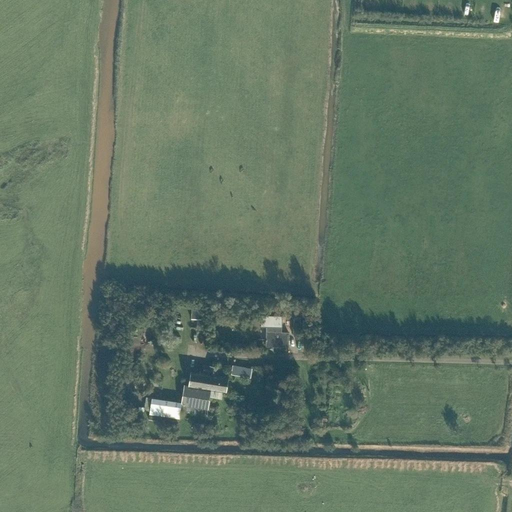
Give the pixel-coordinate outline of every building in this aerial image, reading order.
[(266,338),(266,345),(288,346),(288,333),(282,332),(282,316),(262,315),(262,326),(261,326),(261,338),(266,338)] [(227,316),(226,325),(242,327),(243,318),(227,316)] [(233,364),(231,374),(250,377),(252,368),(233,364)] [(182,402),(182,404),(208,408),(208,407),(211,389),(226,391),(228,377),(217,375),(218,367),(210,365),(209,367),(204,366),(202,373),(191,371),(189,386),(185,385),(182,402)] [(152,397),(150,414),(179,418),(182,404),(182,402),(152,397)]
